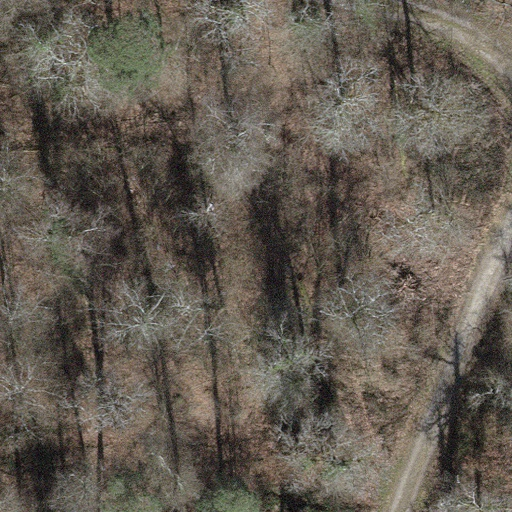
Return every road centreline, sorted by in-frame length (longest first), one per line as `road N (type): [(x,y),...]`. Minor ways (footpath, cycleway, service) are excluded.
road 1 (track): [(511,233),(404,511)]
road 2 (track): [(356,0),(433,19),(511,71)]
